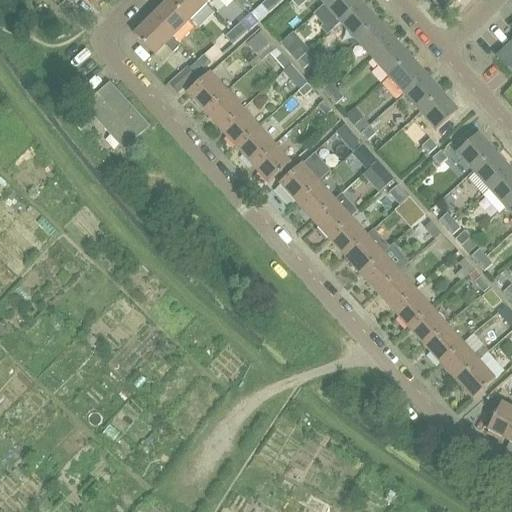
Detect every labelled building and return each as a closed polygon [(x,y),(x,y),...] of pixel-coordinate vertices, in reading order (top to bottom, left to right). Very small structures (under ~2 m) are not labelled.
[(168,0),(151,17),(173,39),(190,22),(168,0)] [(201,0),(168,0),(190,22),(207,5),(201,0)] [(269,0),(267,0),(261,6),(251,15),(259,23),(269,14),(277,7),(269,0)] [(304,0),(293,0),(290,3),(297,11),(306,2),(304,0)] [(331,0),(324,6),(340,24),(362,4),(358,0),(331,0)] [(430,0),(443,14),(458,0),(430,0)] [(340,24),(356,42),(378,22),(362,4),(340,24)] [(251,15),(236,28),(233,31),(241,39),(248,33),(259,23),(251,15)] [(151,17),(134,35),(155,56),(173,39),(151,17)] [(356,42),(372,60),(394,40),(378,22),(356,42)] [(511,42),(496,58),(497,58),(511,73),(511,26),(510,28),(511,30),(511,42)] [(225,37),(233,46),(241,39),(233,31),(229,34),(225,37)] [(261,62),(269,55),(269,54),(275,49),(276,48),(262,32),(246,45),(257,58),(252,62),(255,66),(261,61),(261,62)] [(372,60),(388,78),(410,58),(394,40),(372,60)] [(215,46),(197,62),(205,71),(223,55),(215,46)] [(290,55),(297,63),(305,55),(299,47),(290,55)] [(291,65),(275,49),(269,54),(269,55),(284,71),(291,65)] [(297,63),(313,81),(321,73),(305,55),(297,63)] [(388,78),(404,95),(426,75),(410,58),(388,78)] [(189,69),(197,78),(205,71),(197,62),(189,69)] [(283,74),(299,91),(306,84),(290,67),(283,74)] [(101,70),(60,107),(112,164),(153,128),(136,109),(142,104),(121,82),(116,87),(101,70)] [(210,73),(187,94),(203,112),(226,91),(210,73)] [(404,95),(419,113),(442,93),(426,75),(404,95)] [(312,91),(306,84),(299,91),(297,92),(303,99),(312,91)] [(331,84),(322,91),(328,99),(337,91),(331,84)] [(242,109),(226,91),(203,112),(219,130),(242,109)] [(344,99),(337,91),(328,99),(335,106),(344,99)] [(419,113),(412,120),(413,122),(428,139),(429,141),(430,140),(437,147),(440,144),(439,144),(463,123),(455,115),(458,112),(442,93),(419,113)] [(259,128),(242,109),(219,130),(236,148),(259,128)] [(324,116),(332,125),(339,119),(330,110),(324,116)] [(363,119),(354,127),(360,134),(369,126),(363,119)] [(378,136),(369,126),(360,134),(376,152),(398,133),(391,125),(378,136)] [(275,146),(259,128),(236,148),(252,167),(275,146)] [(349,143),(356,137),(347,128),(341,134),(349,143)] [(450,144),(458,152),(456,154),(473,173),(495,153),(478,134),(473,139),(465,131),(450,144)] [(429,141),(421,148),(428,156),(437,148),(437,147),(430,140),(429,141)] [(291,164),(288,160),(275,146),(252,167),(268,185),(291,164)] [(365,162),(372,156),(364,147),(357,153),(365,162)] [(432,160),(439,168),(448,160),(441,152),(432,160)] [(473,173),(489,191),(511,171),(495,153),(473,173)] [(378,184),(388,175),(377,162),(367,171),(378,184)] [(279,185),(296,204),(319,183),(302,164),(279,185)] [(483,196),(499,214),(511,202),(511,171),(489,191),(483,196)] [(296,204),(312,221),(335,201),(319,183),(296,204)] [(398,207),(408,198),(398,186),(388,194),(398,207)] [(312,221),(328,239),(351,219),(335,201),(312,221)] [(505,209),(511,217),(511,202),(499,214),(505,209)] [(426,216),(415,204),(406,212),(411,217),(404,223),(411,230),(417,225),(426,216)] [(447,214),(439,221),(446,229),(454,221),(447,214)] [(328,239),(344,257),(367,237),(351,219),(328,239)] [(461,229),(454,221),(446,229),(453,237),(461,229)] [(434,241),(442,234),(431,222),(424,229),(434,241)] [(385,236),(400,251),(413,239),(398,223),(385,236)] [(470,227),(455,240),(461,247),(476,234),(470,227)] [(476,234),(461,247),(468,255),(478,246),(472,238),(476,234)] [(344,257),(360,275),(383,254),(367,237),(344,257)] [(450,270),(464,257),(455,247),(441,260),(450,270)] [(471,258),(477,265),(486,257),(479,250),(471,258)] [(360,275),(376,293),(399,272),(383,254),(360,275)] [(477,265),(484,272),(493,265),(486,257),(477,265)] [(469,277),(475,271),(464,259),(458,265),(469,277)] [(502,285),(511,277),(505,271),(497,278),(502,285)] [(376,293),(392,311),(415,290),(399,272),(376,293)] [(415,280),(420,285),(426,279),(422,274),(415,280)] [(470,284),(480,296),(488,289),(477,277),(470,284)] [(511,286),(510,285),(502,292),(509,301),(511,298),(511,286)] [(501,302),(491,289),(489,291),(488,289),(480,296),(481,298),(482,298),(492,310),(499,304),(503,308),(506,305),(502,301),(501,302)] [(392,311),(407,329),(431,308),(415,290),(392,311)] [(511,312),(506,305),(503,308),(504,309),(499,313),(511,329),(511,312)] [(407,329),(423,347),(447,326),(431,308),(407,329)] [(423,347),(439,364),(463,344),(447,326),(423,347)] [(439,364),(455,382),(489,352),(484,346),(473,355),(463,344),(439,364)] [(472,401),(495,380),(479,362),(489,353),(489,352),(455,382),(472,401)] [(487,431),(509,443),(511,437),(511,408),(502,403),(487,431)] [(126,477),(119,490),(138,499),(145,486),(126,477)]
